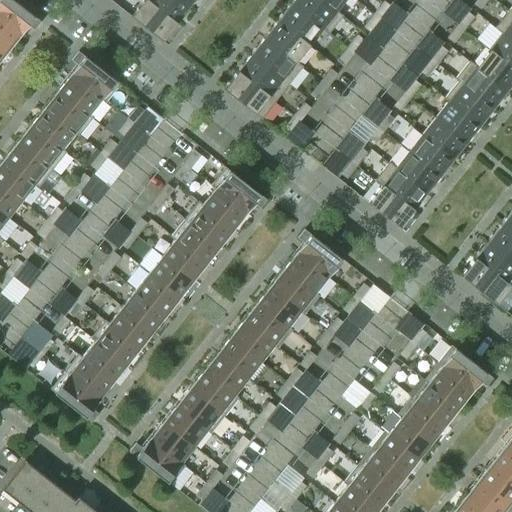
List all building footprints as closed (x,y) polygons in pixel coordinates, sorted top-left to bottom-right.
[(40,22),(12,0),(0,0),(0,19),(20,35),(27,25),(33,30),(40,22)] [(175,23),(145,0),(142,0),(130,16),(161,41),(175,23)] [(189,6),(180,0),(145,0),(175,23),(189,6)] [(341,17),(320,0),(292,0),(290,3),(328,34),(341,17)] [(343,0),(320,0),(341,17),(342,16),(335,11),(343,0)] [(479,9),(486,0),(475,0),(473,4),(479,9)] [(379,19),(389,6),(383,1),(373,14),(379,19)] [(328,34),(290,3),(276,21),(308,46),(321,29),(327,34),(328,34)] [(511,13),(508,10),(494,27),(511,41),(511,13)] [(463,30),(473,17),(466,12),(456,25),(463,30)] [(369,32),(379,19),(373,14),(362,27),(369,32)] [(20,35),(0,19),(0,46),(6,52),(20,35)] [(308,46),(276,21),(263,38),(301,68),(302,67),(295,61),(308,46)] [(453,43),(463,30),(456,25),(446,38),(453,43)] [(511,41),(494,27),(494,28),(500,33),(488,50),(511,68),(511,41)] [(353,53),(363,40),(356,35),(346,48),(353,53)] [(301,68),(263,38),(249,55),(287,85),(301,68)] [(436,64),(446,51),(440,46),(429,59),(436,64)] [(342,66),(353,53),(346,48),(336,61),(342,66)] [(511,83),(511,68),(488,50),(475,66),(468,60),(468,61),(506,91),(511,83)] [(119,84),(77,51),(71,60),(77,65),(70,74),(105,102),(119,84)] [(287,85),(249,55),(236,72),(274,102),(287,85)] [(426,77),(436,64),(429,59),(419,72),(426,77)] [(492,108),(506,91),(468,61),(454,78),(492,108)] [(326,87),(336,74),(329,69),(319,82),(326,87)] [(274,102),(236,72),(222,89),(260,119),(274,102)] [(105,102),(70,74),(56,91),(91,119),(92,118),(88,115),(101,100),(104,103),(105,102)] [(492,108),(454,78),(454,79),(457,81),(444,97),(479,125),(492,108)] [(409,98),(420,85),(413,80),(403,93),(409,98)] [(316,100),(326,87),(319,82),(309,95),(316,100)] [(91,119),(56,91),(43,108),(78,136),(91,119)] [(399,111),(409,98),(403,93),(392,106),(399,111)] [(466,142),(479,125),(444,97),(443,98),(447,101),(434,117),(466,142)] [(299,121),(309,108),(303,103),(293,115),(299,121)] [(132,124),(143,111),(136,105),(126,118),(132,124)] [(78,136),(43,108),(30,125),(65,153),(65,152),(62,149),(74,133),(78,136)] [(382,132),(393,119),(386,114),(375,127),(382,132)] [(289,134),(299,121),(293,115),(282,128),(289,134)] [(466,142),(434,117),(421,134),(452,159),(466,142)] [(122,137),(132,124),(126,118),(116,131),(122,137)] [(65,153),(30,125),(16,142),(52,170),(65,153)] [(372,145),(382,132),(375,127),(366,139),(372,145)] [(452,159),(421,134),(407,151),(439,176),(452,159)] [(106,157),(116,144),(109,139),(99,152),(106,157)] [(52,170),(16,142),(3,159),(38,187),(52,170)] [(356,165),(366,153),(360,147),(350,160),(356,165)] [(189,168),(200,155),(193,150),(183,163),(189,168)] [(439,176),(407,151),(395,167),(388,162),(387,163),(425,193),(439,176)] [(96,170),(106,157),(99,152),(89,165),(96,170)] [(38,187),(3,159),(0,162),(0,184),(21,201),(34,184),(38,187)] [(346,179),(356,165),(350,160),(339,173),(346,179)] [(179,181),(189,168),(183,163),(173,176),(179,181)] [(425,193),(387,163),(374,180),(412,210),(425,193)] [(266,200),(228,170),(224,167),(210,185),(246,213),(253,204),(259,208),(266,200)] [(79,191),(89,178),(83,173),(72,186),(79,191)] [(412,210),(374,180),(373,181),(380,186),(367,203),(398,228),(412,210)] [(21,201),(0,184),(0,211),(8,218),(21,201)] [(163,202),(173,189),(166,184),(156,197),(163,202)] [(246,213),(210,185),(213,188),(201,204),(197,201),(197,202),(232,230),(234,228),(235,229),(240,223),(238,222),(246,213)] [(69,204),(79,191),(72,186),(62,199),(69,204)] [(152,215),(163,202),(156,197),(146,210),(152,215)] [(232,230),(197,202),(183,219),(219,247),(232,230)] [(52,225),(62,212),(56,207),(46,220),(52,225)] [(511,208),(500,224),(511,233),(511,208)] [(136,236),(146,223),(139,218),(129,231),(136,236)] [(219,247),(183,219),(170,236),(206,264),(219,247)] [(42,238),(52,225),(46,220),(35,233),(42,238)] [(511,233),(500,224),(486,241),(511,261),(511,233)] [(341,259),(303,229),(297,238),(303,243),(296,252),(327,277),(341,259)] [(126,249),(136,236),(129,231),(119,244),(126,249)] [(206,264),(170,236),(173,239),(161,256),(192,281),(206,264)] [(25,260),(36,247),(29,241),(19,254),(25,260)] [(511,273),(511,261),(486,241),(473,258),(511,288),(511,287),(505,282),(511,273)] [(109,270),(119,257),(113,252),(102,265),(109,270)] [(327,277),(296,252),(282,269),(317,297),(318,296),(314,293),(327,277)] [(192,281),(161,256),(147,273),(179,298),(192,281)] [(12,277),(22,264),(16,258),(5,271),(12,277)] [(511,288),(473,258),(459,276),(497,306),(511,288)] [(99,283),(109,270),(102,265),(92,278),(99,283)] [(317,297),(282,269),(275,278),(273,277),(269,283),(270,284),(269,286),(300,311),(301,310),(304,313),(317,297)] [(0,287),(2,289),(12,277),(5,271),(0,278),(0,287)] [(179,298),(147,273),(134,290),(165,315),(179,298)] [(358,301),(368,288),(362,283),(352,296),(358,301)] [(82,304),(93,291),(86,286),(76,299),(82,304)] [(300,311),(269,286),(255,303),(291,331),(291,330),(287,327),(300,311)] [(165,315),(134,290),(120,307),(152,332),(165,315)] [(348,314),(358,301),(352,296),(341,309),(348,314)] [(72,317),(82,304),(76,299),(66,312),(72,317)] [(291,331),(255,303),(242,320),(277,348),(291,331)] [(152,332),(120,307),(108,323),(104,320),(103,321),(139,349),(152,332)] [(59,334),(69,321),(62,316),(52,329),(59,334)] [(331,335),(342,322),(335,317),(325,330),(331,335)] [(277,348),(242,320),(229,337),(260,362),(273,345),(277,348)] [(139,349),(103,321),(90,337),(94,340),(94,341),(125,365),(139,349)] [(415,346),(425,333),(419,328),(408,341),(415,346)] [(321,348),(331,335),(325,330),(315,343),(321,348)] [(42,355),(52,342),(46,337),(36,350),(42,355)] [(260,362),(229,337),(215,354),(247,379),(260,362)] [(125,365),(94,341),(81,357),(77,354),(77,355),(112,382),(125,365)] [(405,359),(415,346),(408,341),(398,354),(405,359)] [(491,379),(454,348),(450,345),(436,363),(471,391),(478,382),(485,386),(491,379)] [(32,368),(42,355),(36,350),(25,363),(32,368)] [(305,369),(315,356),(308,351),(298,364),(305,369)] [(247,379),(215,354),(202,371),(237,399),(238,398),(234,395),(247,379)] [(112,382),(77,355),(63,371),(99,399),(112,382)] [(388,380),(399,367),(392,362),(382,375),(388,380)] [(471,391),(436,363),(423,380),(458,408),(471,391)] [(291,386),(302,373),(295,368),(285,381),(291,386)] [(99,399),(63,371),(49,389),(91,422),(97,414),(91,409),(99,399)] [(237,399),(202,371),(188,388),(224,416),(237,399)] [(378,393),(388,380),(382,375),(371,388),(378,393)] [(458,408),(423,380),(422,380),(426,383),(414,399),(410,396),(409,397),(444,425),(458,408)] [(281,399),(291,386),(285,381),(274,394),(281,399)] [(224,416),(188,388),(175,405),(210,433),(224,416)] [(365,410),(375,397),(368,392),(358,405),(365,410)] [(444,425),(409,397),(396,414),(431,442),(444,425)] [(265,420),(275,407),(268,402),(258,415),(265,420)] [(210,433),(175,405),(162,422),(193,447),(206,430),(210,433)] [(348,431),(358,418),(352,413),(342,426),(348,431)] [(431,442),(396,414),(395,414),(399,417),(387,433),(383,430),(383,431),(418,459),(431,442)] [(254,433),(265,420),(258,415),(248,428),(254,433)] [(193,447),(162,422),(148,439),(184,467),(184,466),(181,462),(193,447)] [(338,444),(348,431),(342,426),(331,439),(338,444)] [(418,459),(383,431),(369,448),(404,476),(418,459)] [(238,454),(248,441),(241,436),(231,449),(238,454)] [(184,467),(148,439),(141,448),(135,443),(128,452),(170,484),(184,467)] [(511,450),(505,444),(491,461),(511,477),(511,450)] [(321,465),(332,452),(325,447),(315,460),(321,465)] [(404,476),(369,448),(356,465),(391,493),(404,476)] [(227,467),(238,454),(231,449),(221,462),(227,467)] [(19,503),(42,474),(24,460),(1,489),(19,503)] [(311,478),(321,465),(315,460),(305,473),(311,478)] [(511,499),(511,477),(491,461),(478,478),(509,503),(511,499)] [(391,493),(356,465),(342,482),(378,510),(391,493)] [(211,488),(221,475),(215,470),(205,483),(211,488)] [(29,511),(39,511),(59,487),(42,474),(19,503),(29,511)] [(502,511),(509,503),(478,478),(464,495),(485,511),(502,511)] [(295,499),(305,486),(298,481),(288,494),(295,499)] [(375,511),(378,510),(342,482),(346,485),(333,502),(345,511),(375,511)] [(201,501),(211,488),(205,483),(194,496),(201,501)] [(66,511),(78,498),(76,496),(74,499),(59,487),(39,511),(66,511)] [(284,511),(295,499),(288,494),(278,507),(284,511)] [(485,511),(464,495),(451,511),(485,511)] [(94,511),(95,511),(78,498),(66,511),(94,511)] [(345,511),(333,502),(324,511),(345,511)]
